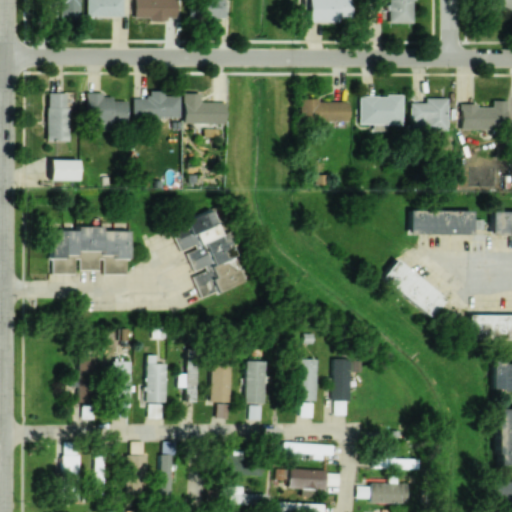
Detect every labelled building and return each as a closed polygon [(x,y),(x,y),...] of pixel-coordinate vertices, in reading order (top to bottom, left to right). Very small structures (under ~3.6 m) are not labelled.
[(58,19),(77,18),(76,0),(46,0),(47,5),(58,5),(58,19)] [(83,0),(84,15),(120,16),(119,0),(83,0)] [(131,0),(132,17),(146,17),(146,21),(166,20),(165,17),(173,17),(172,0),(131,0)] [(221,0),(190,0),(191,18),(222,17),(221,0)] [(306,0),(306,20),(349,21),(349,0),(306,0)] [(411,0),(386,0),(387,22),(412,22),(411,0)] [(511,0),(486,0),(486,9),(511,9),(511,0)] [(65,140),(66,93),(45,92),(44,139),(65,140)] [(124,100),(109,100),(109,97),(100,97),(100,92),(85,92),(86,123),(125,123),(124,100)] [(198,102),(197,92),(180,93),(180,123),(222,122),(221,101),(198,102)] [(400,96),(357,95),(356,123),(400,123),(400,96)] [(177,116),(177,96),(130,96),(130,119),(147,119),(147,125),(156,125),(157,116),(177,116)] [(407,102),(408,125),(423,125),(424,130),(446,129),(445,97),(422,97),(423,102),(407,102)] [(458,103),(458,129),(480,129),(480,138),(490,138),(490,128),(505,127),(504,99),(490,100),(490,107),(476,107),(476,103),(458,103)] [(346,121),(346,100),(297,100),(298,121),(346,121)] [(76,158),(48,157),(47,179),(75,180),(76,158)] [(470,211),(406,209),(405,233),(469,235),(470,211)] [(167,225),(176,252),(182,250),(191,272),(188,273),(197,297),(239,282),(221,231),(217,232),(208,210),(167,225)] [(489,234),(511,234),(511,210),(489,210),(489,234)] [(48,229),(48,273),(74,273),(74,270),(96,270),(96,259),(100,259),(100,273),(125,273),(125,229),(100,229),(100,225),(73,225),(73,229),(48,229)] [(427,317),(442,298),(392,258),(377,277),(427,317)] [(511,314),(465,313),(465,338),(511,338),(511,314)] [(162,401),(163,363),(153,362),(153,354),(144,354),(143,401),(162,401)] [(92,355),(70,355),(70,392),(92,392),(92,355)] [(312,400),(313,358),(294,358),(293,400),(312,400)] [(346,359),(330,358),(329,414),(345,414),(346,359)] [(128,360),(111,360),(109,415),(124,415),(125,399),(127,399),(128,360)] [(242,403),(262,403),(262,360),(243,360),(242,403)] [(183,374),(176,373),(175,386),(183,386),(183,400),(193,400),(195,363),(183,362),(183,374)] [(511,389),(511,362),(489,362),(489,390),(511,389)] [(228,365),(208,364),(207,401),(227,401),(228,365)] [(145,417),(159,417),(160,404),(146,403),(145,417)] [(214,417),(224,417),(225,403),(214,403),(214,417)] [(259,404),(247,404),(247,419),(259,419),(259,404)] [(493,465),(511,464),(511,407),(492,408),(493,465)] [(144,441),(129,440),(128,454),(124,454),(123,493),(143,494),(144,441)] [(310,452),(310,458),(319,459),(319,454),(329,454),(329,444),(289,442),(289,451),(310,452)] [(61,477),(78,476),(75,448),(69,448),(69,449),(58,450),(61,477)] [(389,452),(369,451),(368,467),(415,468),(415,458),(389,457),(389,452)] [(104,455),(92,454),(91,488),(103,488),(104,455)] [(169,454),(158,454),(158,500),(169,500),(169,454)] [(220,476),(259,474),(259,456),(220,457),(220,476)] [(322,489),(323,469),(286,468),(286,487),(299,488),(298,495),(313,496),(313,489),(322,489)] [(511,509),(511,481),(488,481),(488,509),(511,509)] [(368,482),(367,502),(404,503),(404,483),(368,482)] [(264,494),(241,493),(241,486),(221,485),(221,504),(254,505),(254,501),(264,502),(264,494)] [(275,511),(320,511),(320,503),(275,501),(275,511)]
